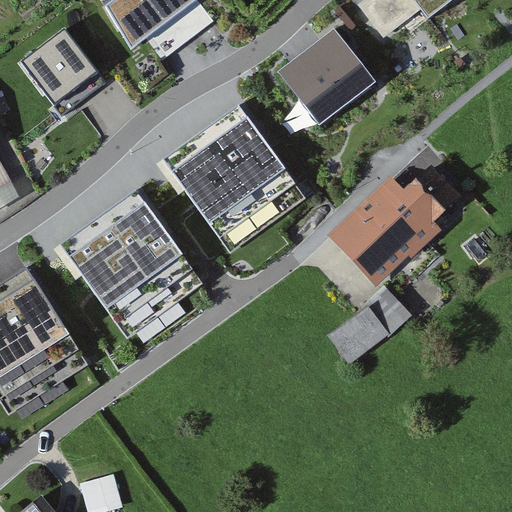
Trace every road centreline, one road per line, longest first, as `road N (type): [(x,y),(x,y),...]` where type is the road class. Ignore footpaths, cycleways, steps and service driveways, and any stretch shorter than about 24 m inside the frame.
road 1 (residential): [(415,147),(244,301),(0,474)]
road 2 (residential): [(316,0),(247,57),(152,116),(0,240)]
